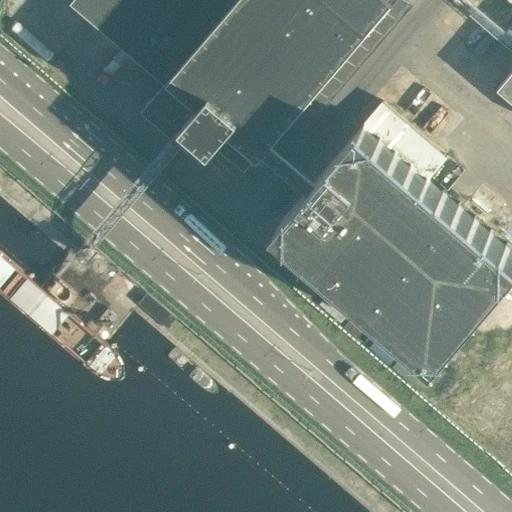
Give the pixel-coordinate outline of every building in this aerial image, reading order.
[(91,0),(175,72),(142,109),(201,160),(216,143),(246,169),(390,0),(91,0)] [(511,73),(501,87),(511,95),(511,73)] [(283,219),(440,353),(437,356),(438,356),(511,269),(511,250),(364,124),(367,121),(366,120),(280,221),(281,222),(283,219)] [(52,210),(51,209),(50,207),(49,207),(48,206),(47,206),(45,207),(44,208),(43,209),(42,210),(42,211),(42,212),(43,214),(44,215),(45,216),(46,216),(47,216),(48,216),(49,216),(50,216),(51,215),(52,214),(52,213),(52,212),(52,211),(52,210)] [(95,246),(94,245),(93,244),(92,243),(90,243),(88,243),(87,244),(86,245),(86,246),(85,246),(85,247),(85,248),(85,249),(86,250),(86,251),(87,252),(88,252),(88,253),(90,253),(91,253),(92,253),(93,252),(94,251),(95,250),(95,249),(95,248),(95,247),(95,246)] [(169,328),(178,317),(148,291),(139,302),(169,328)]
